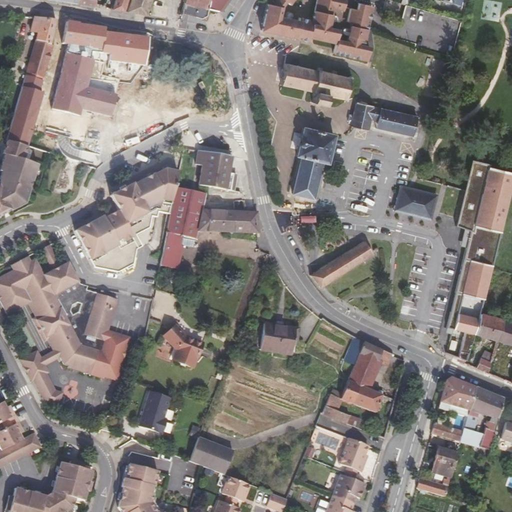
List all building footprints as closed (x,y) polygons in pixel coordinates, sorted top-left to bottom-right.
[(123,11),(127,0),(114,0),(111,9),(117,10),(123,11)] [(130,0),(127,12),(139,14),(146,15),(150,0),(130,0)] [(184,0),(181,13),(201,18),(202,14),(207,16),(208,9),(210,0),(184,0)] [(210,0),(208,9),(220,11),(227,0),(210,0)] [(328,7),(335,9),(336,0),(315,0),(312,17),(326,20),(328,7)] [(308,38),(310,26),(300,24),(301,17),(299,17),(297,24),(278,19),(281,6),(270,4),(266,3),(260,30),(307,41),(308,38)] [(357,3),(356,9),(370,12),(372,6),(357,3)] [(397,32),(396,38),(414,44),(414,46),(451,57),(460,21),(407,5),(404,5),(400,20),(399,24),(397,32)] [(370,12),(356,9),(350,8),(347,21),(353,23),(349,43),(336,40),(338,29),(325,27),(317,25),(314,39),(335,44),(333,54),(366,60),(369,46),(363,46),(370,12)] [(36,32),(24,74),(43,80),(52,46),(49,45),(56,20),(33,17),(29,31),(36,32)] [(311,20),(301,17),(300,24),(310,26),(311,23),(311,20)] [(325,27),(326,20),(312,17),(311,20),(311,23),(317,25),(325,27)] [(102,51),(104,28),(99,27),(79,24),(79,23),(66,21),(62,43),(102,51)] [(308,38),(314,39),(317,25),(311,23),(310,26),(308,38)] [(95,60),(65,53),(51,108),(81,115),(83,109),(112,117),(118,94),(89,87),(95,60)] [(316,71),(284,64),(283,69),(282,68),(281,71),(283,71),(281,78),(280,78),(279,80),(281,80),(280,85),(312,92),(311,95),(313,95),(312,102),(323,105),(326,95),(328,95),(327,98),(329,99),(330,95),(345,99),(346,101),(353,98),(357,83),(351,77),(348,79),(334,75),(335,72),(332,71),(331,74),(319,71),(319,68),(316,68),(316,71)] [(179,109),(180,93),(142,92),(142,108),(179,109)] [(352,115),(350,122),(349,126),(351,127),(353,127),(366,130),(368,120),(376,121),(382,123),(381,129),(411,137),(416,117),(355,103),(352,115)] [(332,138),(332,136),(302,128),(295,155),(300,157),(291,194),(312,199),(320,168),(327,170),(330,160),(327,160),(332,138)] [(2,172),(0,179),(0,186),(11,209),(24,203),(27,196),(36,169),(34,168),(36,164),(23,160),(27,147),(6,141),(0,159),(0,163),(1,164),(5,165),(2,172)] [(229,174),(231,157),(197,152),(195,165),(202,166),(198,186),(233,192),(236,175),(229,174)] [(488,163),(471,159),(463,191),(455,225),(469,231),(445,332),(450,333),(452,329),(463,332),(459,351),(467,354),(473,335),(474,335),(478,319),(457,314),(462,295),(482,300),(482,299),(490,266),(511,174),(511,171),(488,166),(488,163)] [(151,175),(137,182),(152,217),(158,218),(159,212),(170,215),(175,188),(178,172),(163,170),(152,175),(151,175)] [(152,217),(137,182),(132,185),(130,184),(110,195),(117,210),(137,235),(150,228),(152,217)] [(0,186),(0,215),(11,209),(0,186)] [(435,194),(398,186),(393,210),(430,218),(435,194)] [(205,194),(175,188),(170,215),(159,266),(177,270),(182,246),(189,248),(193,245),(194,237),(197,237),(198,231),(256,233),(254,214),(201,211),(205,194)] [(137,235),(117,210),(103,218),(102,216),(75,231),(93,267),(123,273),(134,267),(137,250),(143,247),(137,235)] [(364,241),(340,256),(309,276),(319,289),(325,285),(372,255),(368,247),(364,241)] [(40,249),(51,270),(59,266),(48,244),(40,249)] [(30,261),(27,256),(10,265),(13,269),(0,275),(0,302),(6,314),(27,303),(30,302),(38,318),(36,320),(44,338),(47,336),(54,349),(55,348),(60,356),(58,357),(62,365),(66,366),(66,368),(101,379),(101,377),(107,379),(110,369),(118,372),(129,338),(107,331),(108,327),(104,326),(108,311),(113,313),(116,300),(85,290),(86,286),(79,285),(67,262),(59,266),(51,270),(43,274),(34,258),(30,261)] [(45,339),(51,351),(54,349),(47,336),(44,338),(36,320),(38,318),(30,302),(27,303),(34,317),(31,318),(43,341),(45,339)] [(108,327),(113,313),(108,311),(104,326),(108,327)] [(491,316),(480,313),(478,319),(474,335),(496,341),(503,319),(501,319),(498,318),(498,315),(492,313),(491,316)] [(511,322),(503,319),(496,341),(511,346),(511,322)] [(291,355),(294,330),(271,327),(271,324),(263,323),(259,350),(291,355)] [(185,338),(174,326),(163,336),(176,350),(172,360),(192,368),(201,344),(185,338)] [(343,361),(353,365),(357,354),(363,341),(353,337),(343,361)] [(357,354),(376,362),(381,349),(363,341),(357,354)] [(54,349),(51,351),(39,357),(35,350),(20,358),(18,359),(29,381),(32,380),(43,403),(56,407),(56,408),(57,408),(62,394),(54,392),(45,374),(47,373),(43,365),(58,357),(60,356),(55,348),(54,349)] [(375,363),(379,365),(386,368),(392,354),(381,349),(376,362),(375,363)] [(479,357),(474,369),(486,374),(492,355),(484,352),(481,358),(479,357)] [(369,389),(379,365),(375,363),(376,362),(357,354),(353,365),(346,380),(369,389)] [(114,381),(118,372),(110,369),(107,379),(114,381)] [(438,408),(466,417),(467,415),(474,387),(450,378),(445,381),(438,408)] [(338,400),(340,401),(374,414),(382,395),(380,394),(371,390),(369,389),(346,380),(339,397),(338,400)] [(485,421),(482,433),(478,447),(489,450),(495,431),(493,431),(502,398),(474,387),(467,415),(476,417),(477,414),(489,417),(488,421),(485,421)] [(173,401),(154,393),(139,426),(162,436),(168,423),(164,421),(173,401)] [(336,411),(340,401),(338,400),(339,397),(329,393),(323,407),(336,411)] [(15,415),(13,411),(8,414),(7,410),(3,402),(0,403),(0,422),(2,422),(15,415)] [(344,423),(348,416),(336,411),(323,407),(320,414),(344,423)] [(15,415),(2,422),(4,425),(16,419),(15,415)] [(360,421),(348,416),(344,423),(357,428),(360,421)] [(0,431),(0,449),(1,451),(22,440),(19,434),(17,430),(21,428),(18,422),(16,419),(4,425),(5,429),(0,431)] [(499,440),(511,444),(511,424),(505,422),(499,440)] [(462,432),(434,424),(431,433),(460,441),(462,432)] [(482,433),(463,428),(462,432),(460,441),(459,443),(478,447),(482,433)] [(0,467),(41,447),(34,434),(22,440),(1,451),(0,451),(0,467)] [(232,451),(197,437),(188,461),(199,465),(223,475),(232,451)] [(338,463),(343,465),(354,470),(360,472),(363,465),(360,464),(364,454),(367,446),(348,438),(338,463)] [(442,476),(450,478),(457,453),(437,447),(430,473),(434,474),(438,475),(442,476)] [(69,460),(68,464),(84,468),(85,464),(69,460)] [(84,468),(68,464),(60,462),(52,492),(45,496),(14,488),(12,497),(8,511),(7,511),(59,511),(63,510),(63,511),(64,511),(71,509),(73,498),(83,501),(85,491),(88,480),(91,470),(84,468)] [(128,464),(125,475),(128,475),(127,479),(124,478),(123,478),(121,486),(122,487),(117,507),(120,511),(156,511),(150,503),(152,494),(149,494),(151,486),(153,486),(157,471),(128,464)] [(343,465),(341,471),(352,475),(354,470),(343,465)] [(350,479),(340,474),(339,474),(330,495),(351,503),(354,497),(357,498),(360,491),(356,490),(360,482),(350,479)] [(221,493),(226,496),(237,500),(239,501),(242,493),(245,494),(248,485),(242,482),(228,476),(221,493)] [(442,485),(418,478),(416,488),(445,496),(447,487),(449,480),(444,478),(442,485)] [(278,496),(270,493),(265,505),(265,506),(273,510),(278,496)] [(323,511),(351,511),(352,511),(348,510),(351,503),(330,495),(323,511)] [(279,511),(280,511),(284,505),(286,499),(278,496),(273,510),(279,511)] [(234,507),(235,503),(224,499),(223,503),(234,507)] [(238,511),(239,509),(234,507),(223,503),(218,501),(213,511),(238,511)]
